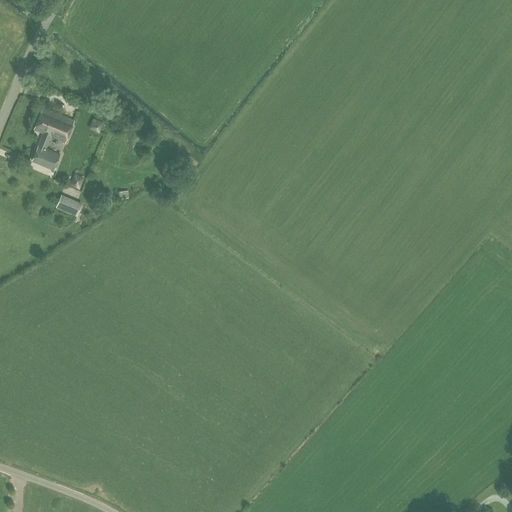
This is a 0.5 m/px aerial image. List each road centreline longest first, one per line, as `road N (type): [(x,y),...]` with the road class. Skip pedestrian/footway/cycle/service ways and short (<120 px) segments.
road 1 (unclassified): [(0,122),(61,0)]
road 2 (unclassified): [(112,511),(0,467)]
